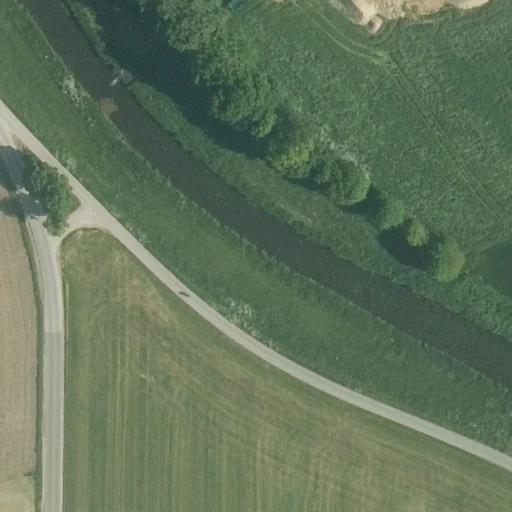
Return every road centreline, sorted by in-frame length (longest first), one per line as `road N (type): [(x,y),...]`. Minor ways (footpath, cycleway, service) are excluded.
road 1 (unclassified): [(511,469),(283,365),(206,312),(94,209)]
road 2 (unclassified): [(43,240),(51,300),(52,511)]
road 3 (unclassified): [(94,209),(0,117)]
